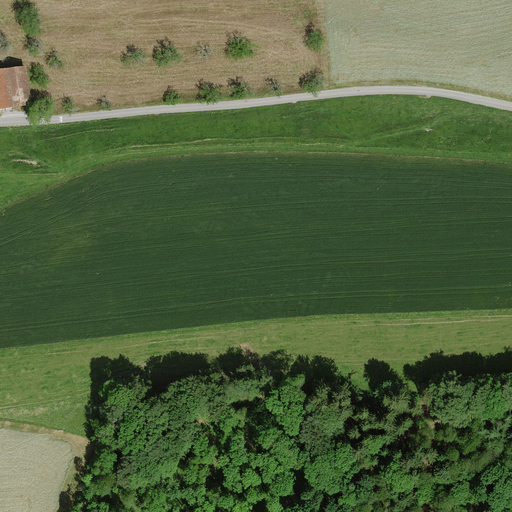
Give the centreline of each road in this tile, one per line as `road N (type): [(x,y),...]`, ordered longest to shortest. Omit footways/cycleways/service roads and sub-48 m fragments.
road 1 (unclassified): [(511,105),(394,90),(0,121)]
road 2 (track): [(266,511),(378,445),(511,402)]
